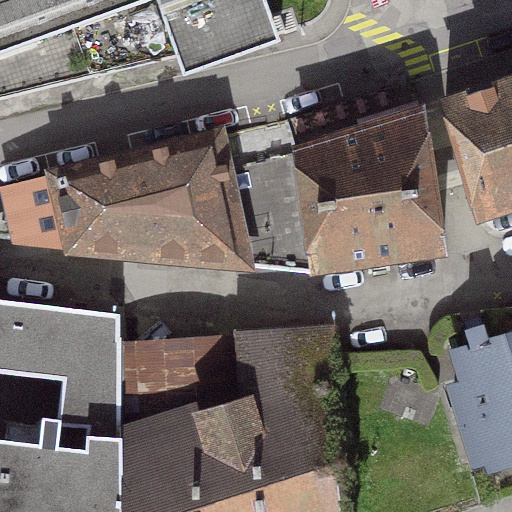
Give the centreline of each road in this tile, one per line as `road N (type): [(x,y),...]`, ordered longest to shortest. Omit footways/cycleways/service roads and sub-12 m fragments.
road 1 (residential): [(511,9),(0,142)]
road 2 (residential): [(0,258),(148,285),(328,296),(511,269)]
